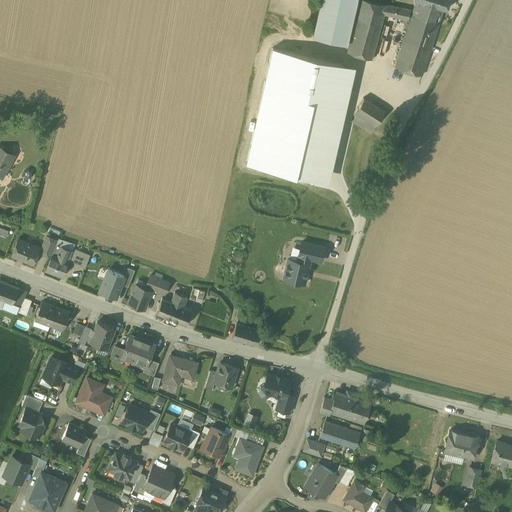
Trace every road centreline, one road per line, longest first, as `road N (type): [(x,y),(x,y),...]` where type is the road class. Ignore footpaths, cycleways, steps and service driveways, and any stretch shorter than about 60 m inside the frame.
road 1 (unclassified): [(469,0),(392,144),(314,366)]
road 2 (residential): [(314,366),(170,332),(0,264)]
road 3 (residential): [(511,422),(314,366)]
road 4 (residential): [(102,427),(254,501)]
road 5 (residential): [(268,482),(297,429),(314,366)]
